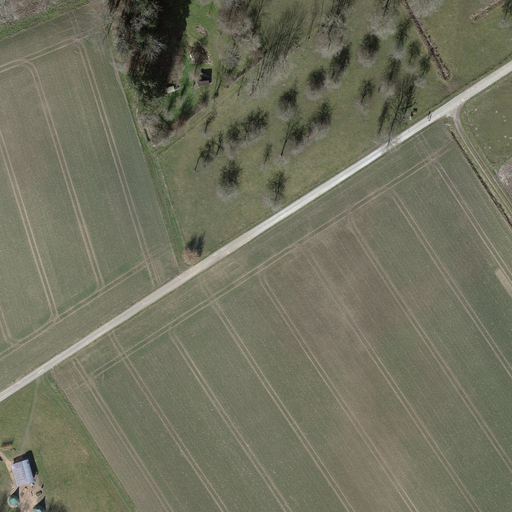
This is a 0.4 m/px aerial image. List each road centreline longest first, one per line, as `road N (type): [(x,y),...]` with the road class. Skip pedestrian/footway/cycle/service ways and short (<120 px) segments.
road 1 (track): [(0,392),(511,62)]
road 2 (track): [(511,206),(446,105)]
